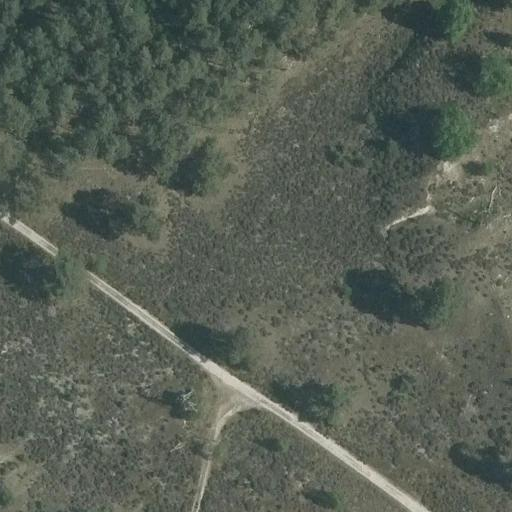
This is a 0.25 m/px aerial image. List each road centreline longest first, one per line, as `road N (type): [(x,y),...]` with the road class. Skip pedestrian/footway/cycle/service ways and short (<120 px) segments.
road 1 (track): [(417,511),(0,214)]
road 2 (track): [(194,511),(218,419),(238,387)]
